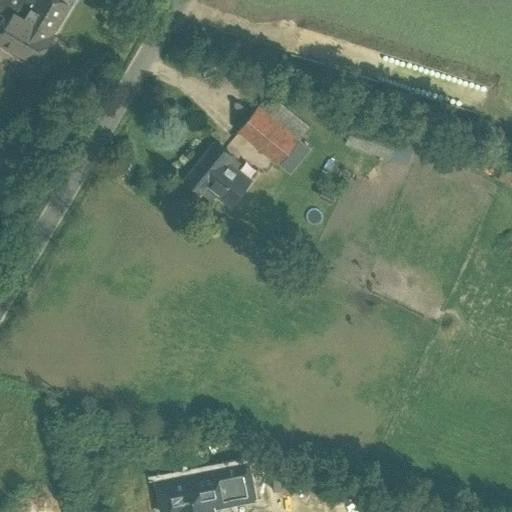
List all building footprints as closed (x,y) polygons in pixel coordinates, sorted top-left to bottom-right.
[(0,0),(0,15),(4,18),(0,24),(0,48),(33,68),(53,36),(51,35),(68,6),(66,5),(68,0),(0,0)] [(258,104),(259,106),(299,139),(310,127),(268,93),(258,104)] [(259,106),(237,132),(277,167),(300,140),(299,139),(259,106)] [(355,119),(346,145),(390,160),(399,134),(355,119)] [(252,180),(229,161),(232,157),(215,143),(185,179),(202,193),(206,189),(231,209),(252,180)] [(254,497),(247,465),(156,485),(162,511),(213,511),(212,507),(254,497)]
